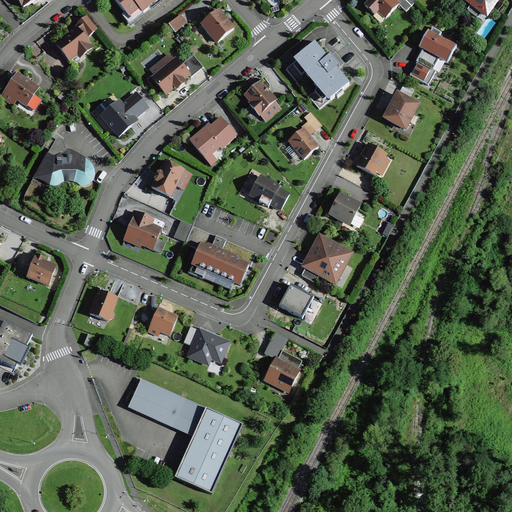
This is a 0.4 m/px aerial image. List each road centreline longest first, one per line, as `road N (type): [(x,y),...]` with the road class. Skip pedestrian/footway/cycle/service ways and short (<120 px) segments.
road 1 (residential): [(87,255),(231,318),(247,315),(376,75),(323,0)]
road 2 (residential): [(87,255),(114,188),(157,137),(273,40)]
road 3 (residential): [(83,447),(58,328),(87,255)]
